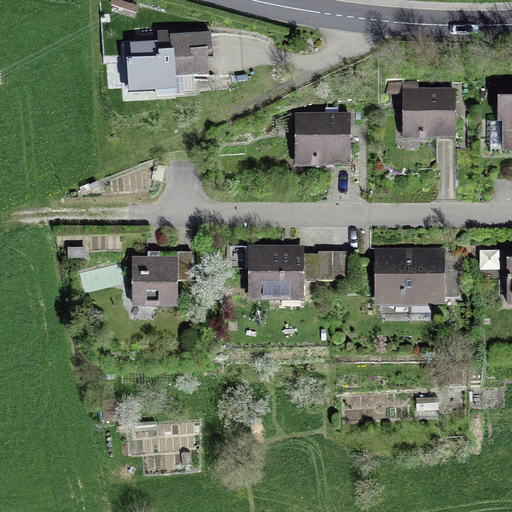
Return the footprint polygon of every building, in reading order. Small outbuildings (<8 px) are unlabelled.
[(155,40),(128,41),(128,58),(125,58),(126,93),(174,91),(174,75),(208,74),(207,29),(155,31),(155,40)] [(402,138),(456,138),(456,87),(402,87),(402,138)] [(511,146),(511,92),(496,92),(495,120),(502,120),(501,146),(511,146)] [(350,117),(295,117),(296,165),(351,165),(350,117)] [(304,300),(304,275),(319,275),(319,281),(333,281),(333,253),(318,253),(318,256),(304,256),(304,255),(303,254),(302,253),(301,253),(249,253),(249,246),(231,246),(231,263),(249,263),(249,300),(304,300)] [(85,250),(69,250),(69,258),(85,258),(85,250)] [(499,251),(480,251),(480,269),(499,269),(499,251)] [(148,258),(133,258),(132,303),(177,303),(178,281),(192,282),(192,253),(178,253),(178,258),(160,258),(160,253),(148,253),(148,258)] [(347,253),(333,253),(333,281),(347,281),(347,253)] [(460,298),(460,269),(440,269),(440,257),(383,257),(383,298),(460,298)]
